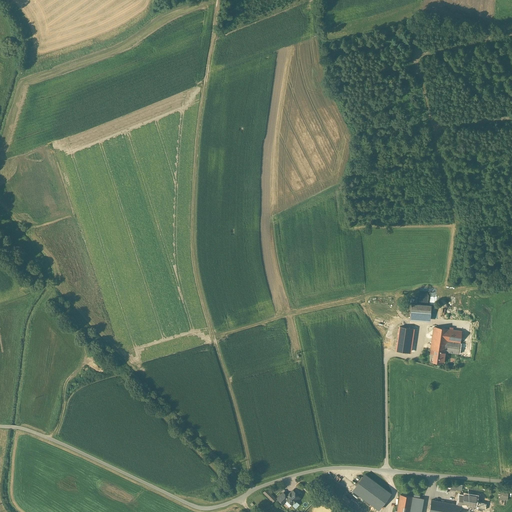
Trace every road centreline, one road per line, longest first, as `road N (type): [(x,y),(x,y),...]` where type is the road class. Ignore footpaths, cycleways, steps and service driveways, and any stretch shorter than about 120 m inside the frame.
road 1 (unclassified): [(511,481),(328,467),(206,508),(62,443),(0,426)]
road 2 (track): [(252,491),(192,247),(197,130),(218,0)]
road 3 (track): [(214,338),(365,299),(394,305),(410,322)]
